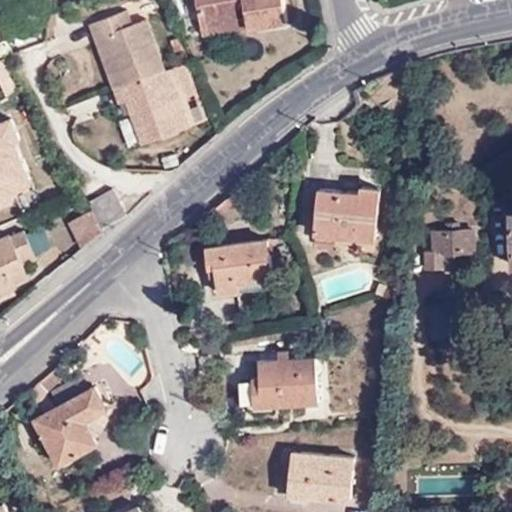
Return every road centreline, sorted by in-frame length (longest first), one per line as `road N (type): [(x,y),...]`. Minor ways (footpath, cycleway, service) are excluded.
road 1 (secondary): [(366,53),(271,118),(126,249)]
road 2 (residential): [(187,438),(146,267),(126,249)]
road 3 (secondary): [(126,249),(0,360)]
road 4 (secondary): [(511,10),(425,29),(366,53)]
